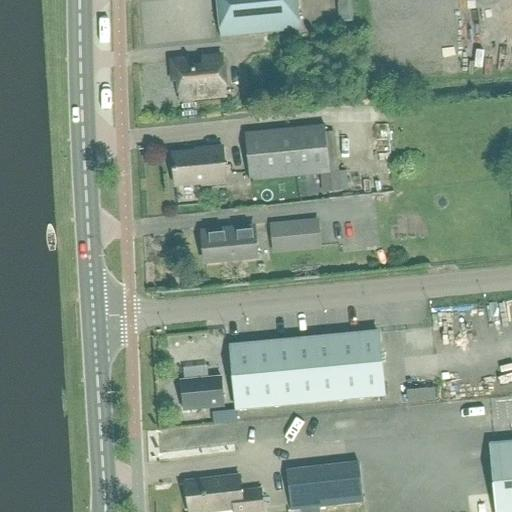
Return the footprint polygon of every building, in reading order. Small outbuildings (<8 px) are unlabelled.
[(300,30),(296,0),(216,0),(220,38),(300,30)] [(225,95),(222,58),(202,60),(202,68),(195,69),(186,62),(171,63),(173,83),(178,82),(180,100),(225,95)] [(329,174),(329,172),(338,172),(334,132),(325,133),(324,127),(244,135),(249,182),(329,174)] [(385,154),(395,153),(394,129),(384,129),(385,154)] [(226,184),(222,148),(202,150),(202,152),(172,155),(175,187),(202,184),(202,186),(226,184)] [(313,222),(273,227),(276,250),(315,246),(313,222)] [(207,234),(210,261),(256,257),(253,229),(207,234)] [(230,347),(236,411),(383,397),(377,333),(230,347)] [(181,382),(184,412),(223,408),(220,378),(181,382)] [(496,425),(511,409),(511,406),(507,401),(490,418),(496,425)] [(356,439),(363,432),(346,416),(339,424),(356,439)] [(317,421),(312,429),(329,440),(334,433),(317,421)] [(300,424),(294,433),(309,444),(315,435),(300,424)] [(511,511),(511,443),(489,445),(495,511),(511,511)] [(363,503),(358,463),(286,472),(291,511),(363,503)] [(262,511),(261,490),(241,493),(239,477),(185,483),(188,511),(219,511),(233,510),(233,511),(262,511)] [(274,506),(274,481),(264,481),(265,506),(274,506)]
